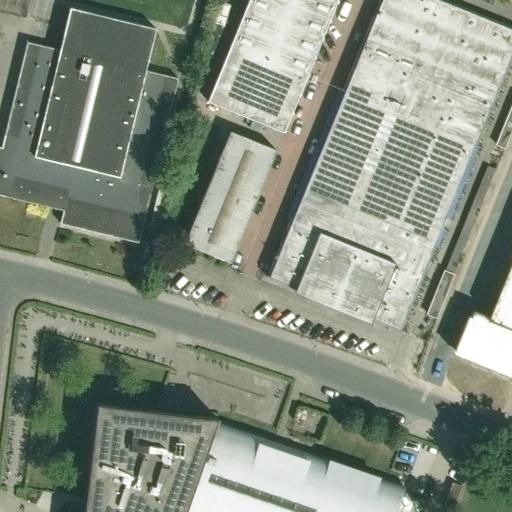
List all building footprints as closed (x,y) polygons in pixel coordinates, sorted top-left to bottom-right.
[(283,133),(337,0),(248,0),(207,101),(283,133)] [(399,332),(407,313),(464,174),(511,54),(511,28),(463,9),(440,0),(380,0),(267,278),(399,332)] [(138,243),(177,79),(144,71),(155,29),(69,8),(59,50),(26,42),(1,147),(0,147),(0,195),(62,211),(59,224),(138,243)] [(511,101),(495,144),(504,148),(511,129),(511,101)] [(230,263),(276,151),(230,132),(184,244),(230,263)] [(511,268),(492,317),(476,311),(472,309),(455,351),(459,353),(511,374),(511,268)] [(435,317),(453,273),(443,269),(425,313),(435,317)] [(393,511),(400,492),(402,493),(404,486),(215,421),(216,418),(96,403),(82,511),(393,511)] [(452,482),(443,507),(453,510),(461,485),(452,482)]
